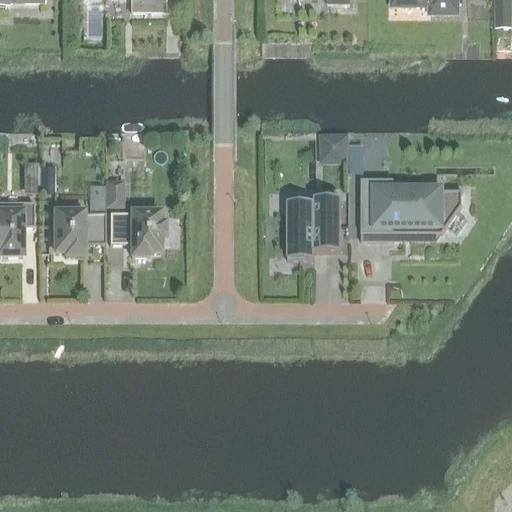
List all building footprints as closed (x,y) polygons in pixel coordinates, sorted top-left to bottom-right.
[(0,0),(0,12),(5,12),(5,6),(42,6),(42,0),(0,0)] [(82,0),(82,1),(131,1),(131,17),(165,17),(164,0),(82,0)] [(349,0),(327,0),(327,8),(349,8),(349,0)] [(456,0),(392,0),(392,9),(430,9),(430,17),(456,17),(456,0)] [(493,0),(494,32),(511,31),(510,0),(493,0)] [(344,143),(328,143),(328,163),(345,163),(344,143)] [(54,170),(39,171),(40,196),(55,195),(54,170)] [(38,191),(37,182),(23,182),(24,191),(38,191)] [(442,238),(462,210),(462,195),(393,195),(393,184),(361,184),(361,246),(393,246),(393,238),(442,238)] [(105,187),(105,211),(123,211),(122,187),(105,187)] [(287,207),(287,264),(314,264),(314,256),(341,256),(341,202),(314,202),(314,207),(287,207)] [(33,208),(0,208),(0,260),(21,261),(22,232),(33,232),(33,208)] [(83,219),(83,217),(54,217),(54,229),(49,229),(49,245),(54,245),(54,257),(65,257),(65,261),(83,261),(83,249),(105,249),(105,219),(83,219)] [(149,261),(149,257),(159,257),(159,243),(164,243),(164,228),(159,228),(159,217),(131,217),(131,219),(109,219),(109,249),(131,249),(131,261),(149,261)]
